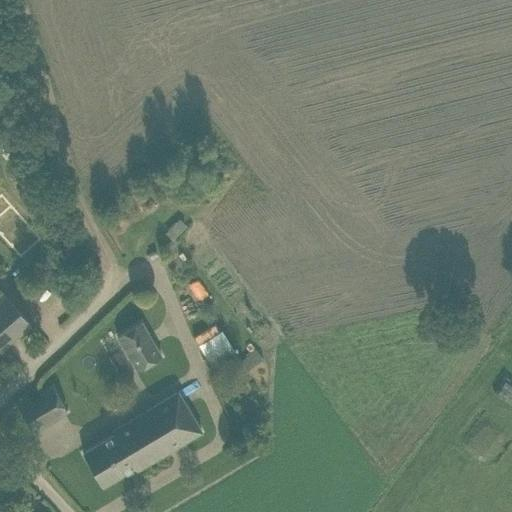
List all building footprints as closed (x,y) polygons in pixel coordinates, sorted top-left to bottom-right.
[(178,220),(165,233),(170,239),(183,225),(178,220)] [(180,289),(187,303),(205,294),(197,279),(180,289)] [(0,349),(30,323),(1,290),(0,291),(0,349)] [(116,336),(137,370),(161,356),(140,322),(116,336)] [(221,332),(198,345),(211,368),(234,354),(221,332)] [(255,350),(234,368),(241,376),(262,358),(255,350)] [(42,397),(31,403),(30,400),(18,408),(32,432),(66,411),(52,387),(40,394),(42,397)] [(82,453),(102,486),(134,467),(136,470),(202,430),(178,391),(112,430),(114,434),(82,453)]
